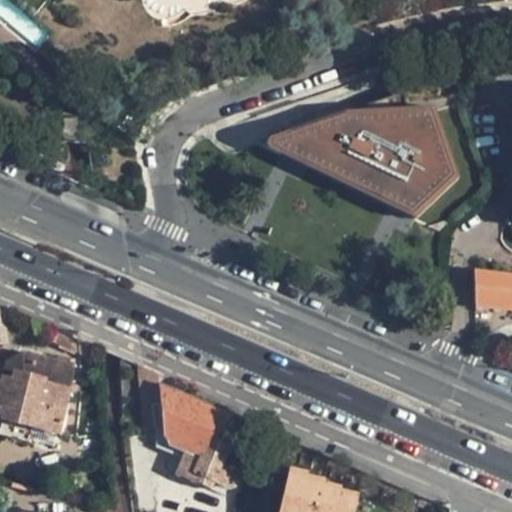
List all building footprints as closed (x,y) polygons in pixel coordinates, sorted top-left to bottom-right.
[(377,171),(349,157),(345,166),(327,157),(287,137),(266,182),(278,187),(291,193),(324,209),(320,219),(350,232),(377,171)] [(349,157),(330,149),(327,157),(345,166),(349,157)] [(291,193),(278,187),(273,196),(275,200),(281,202),(286,202),(291,193)] [(511,273),(472,268),(473,305),(511,309),(511,273)] [(0,417),(1,418),(31,426),(57,433),(73,366),(21,353),(3,364),(0,379),(0,417)] [(162,429),(163,439),(169,445),(184,452),(173,474),(210,490),(214,482),(227,486),(230,485),(233,483),(236,480),(236,472),(234,468),(230,466),(221,465),(230,446),(243,451),(254,426),(159,387),(162,429)] [(0,434),(26,443),(31,426),(1,418),(0,424),(0,434)] [(162,429),(155,430),(166,498),(168,498),(163,439),(162,429)] [(152,500),(166,498),(155,430),(129,432),(134,490),(151,489),(152,500)] [(414,511),(418,496),(272,434),(266,463),(287,468),(277,511),(414,511)] [(152,511),(168,511),(166,498),(152,500),(152,508),(152,511)]
